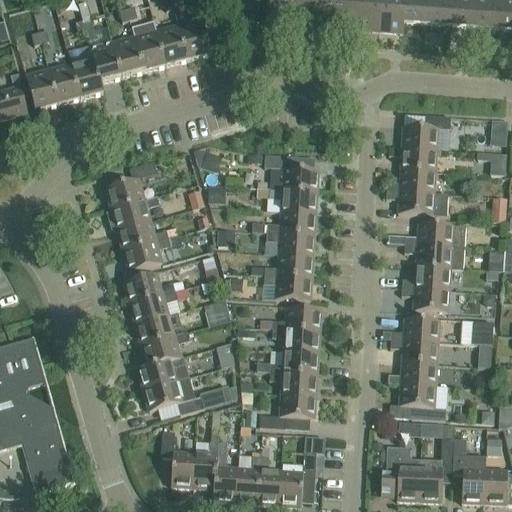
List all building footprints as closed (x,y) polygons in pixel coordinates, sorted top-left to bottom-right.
[(178,0),(173,0),(170,1),(173,13),(181,10),(178,0)] [(265,0),(264,27),(288,29),(289,0),(265,0)] [(289,0),(288,29),(311,31),(312,0),(289,0)] [(312,0),(311,31),(333,32),(335,0),(325,0),(326,0),(319,0),(312,0)] [(335,0),(333,32),(356,34),(358,3),(345,2),(344,0),(335,0)] [(356,34),(379,35),(381,0),(371,0),(371,4),(358,3),(356,34)] [(381,0),(379,35),(403,37),(403,26),(402,26),(404,6),(402,6),(390,5),(390,0),(381,0)] [(402,0),(402,6),(404,6),(402,26),(403,26),(425,28),(427,0),(402,0)] [(427,0),(425,28),(448,29),(449,0),(427,0)] [(449,0),(448,29),(471,31),(472,0),(449,0)] [(482,0),(472,0),(471,31),(493,33),(495,2),(482,1),(482,0)] [(511,0),(508,0),(509,3),(495,2),(493,33),(511,34),(511,0)] [(173,13),(170,1),(163,3),(166,15),(173,13)] [(134,11),(127,13),(129,24),(137,22),(134,11)] [(129,24),(127,13),(119,15),(122,26),(129,24)] [(90,23),(82,25),(85,36),(93,34),(90,23)] [(201,23),(178,29),(187,64),(210,58),(201,23)] [(85,36),(82,25),(75,27),(78,38),(85,36)] [(178,29),(156,34),(166,70),(187,64),(178,29)] [(46,34),(38,36),(41,48),(49,46),(46,34)] [(156,34),(135,40),(144,76),(166,70),(156,34)] [(41,48),(38,36),(31,38),(34,50),(41,48)] [(135,40),(113,46),(123,81),(144,76),(135,40)] [(88,53),(91,62),(92,62),(99,88),(100,87),(123,81),(113,46),(88,53)] [(92,62),(91,62),(70,67),(79,103),(103,97),(100,87),(99,88),(92,62)] [(70,67),(48,73),(58,109),(79,103),(70,67)] [(58,109),(48,73),(25,79),(34,115),(58,109)] [(0,123),(26,117),(20,90),(0,95),(0,123)] [(424,132),(402,130),(401,152),(401,153),(403,153),(421,154),(436,155),(437,133),(449,133),(450,122),(450,121),(424,120),(424,121),(424,132)] [(388,160),(401,161),(400,174),(435,176),(436,155),(421,154),(403,153),(401,153),(401,152),(388,152),(388,160)] [(290,161),(264,159),(264,171),(283,173),(282,195),(316,197),(318,175),(289,173),(290,161)] [(104,192),(110,214),(144,205),(144,204),(138,183),(157,178),(153,166),(129,173),(132,185),(104,192)] [(386,187),(386,195),(433,198),(433,197),(435,176),(400,174),(399,187),(386,187)] [(281,203),(280,216),(315,218),(316,197),(269,194),(268,202),(281,203)] [(433,198),(386,195),(385,203),(398,204),(397,218),(447,221),(448,198),(433,197),(433,198)] [(511,199),(498,199),(498,223),(511,222),(511,199)] [(110,214),(116,235),(150,225),(146,213),(158,209),(156,201),(144,204),(144,205),(110,214)] [(267,229),(266,237),(314,240),(315,218),(280,216),(280,229),(267,229)] [(116,235),(122,255),(168,243),(166,235),(153,238),(150,225),(116,235)] [(404,241),(404,249),(465,253),(467,231),(418,227),(417,241),(404,241)] [(279,246),(278,259),(312,262),(314,240),(266,237),(266,245),(279,246)] [(388,248),(404,249),(404,241),(388,240),(388,248)] [(168,243),(122,255),(128,277),(162,268),(158,254),(170,251),(168,243)] [(416,258),(415,271),(450,274),(464,275),(465,253),(404,249),(403,257),(416,258)] [(264,272),(264,280),(311,283),(312,262),(278,259),(277,273),(264,272)] [(402,284),(401,292),(449,295),(450,274),(415,271),(414,285),(402,284)] [(123,287),(129,309),(175,296),(172,287),(160,291),(156,277),(123,287)] [(311,283),(264,280),(263,288),(276,289),(275,303),(310,305),(311,283)] [(449,295),(401,292),(401,300),(413,301),(412,315),(447,317),(449,295)] [(129,309),(135,329),(168,320),(164,307),(177,303),(175,296),(129,309)] [(272,325),(272,334),(319,337),(321,314),(286,312),(285,326),(272,325)] [(135,329),(140,350),(186,337),(184,329),(171,333),(168,320),(135,329)] [(390,336),(390,344),(437,347),(439,325),(404,323),(403,337),(390,336)] [(474,349),(491,350),(493,327),(475,326),(474,349)] [(284,343),(283,356),(318,358),(319,337),(272,334),(271,342),(284,343)] [(140,350),(146,370),(146,371),(180,362),(180,361),(176,349),(188,345),(186,337),(140,350)] [(0,454),(22,449),(36,498),(73,488),(52,413),(25,398),(28,392),(45,387),(32,343),(0,351),(0,454)] [(402,353),(401,367),(436,369),(437,347),(390,344),(389,353),(402,353)] [(269,368),(269,377),(316,380),(318,358),(283,356),(282,369),(269,368)] [(136,373),(143,394),(176,385),(176,386),(189,382),(183,360),(180,361),(180,362),(146,371),(146,370),(136,373)] [(387,388),(400,388),(435,390),(436,369),(401,367),(401,380),(388,379),(387,388)] [(281,386),(280,399),(315,401),(316,380),(269,377),(268,385),(281,386)] [(176,385),(143,394),(149,416),(176,408),(179,420),(204,413),(201,401),(195,402),(189,382),(176,386),(176,385)] [(400,388),(399,411),(420,412),(419,424),(445,425),(445,413),(433,412),(435,390),(400,388)] [(315,401),(280,399),(279,421),(260,420),(259,432),(284,434),(285,422),(314,424),(315,401)] [(452,478),(452,469),(453,443),(454,443),(454,432),(443,431),(443,443),(441,443),(440,464),(440,468),(442,468),(442,478),(452,478)] [(296,445),(296,436),(276,435),(275,444),(296,445)] [(170,491),(192,492),(195,458),(173,456),(174,437),(162,436),(160,461),(172,462),(170,491)] [(453,443),(452,469),(464,469),(465,444),(454,443),(453,443)] [(192,492),(213,494),(214,494),(217,446),(209,446),(208,459),(195,458),(192,492)] [(212,506),(235,507),(238,473),(225,472),(226,447),(217,446),(214,494),(213,494),(212,506)] [(386,451),(385,475),(381,474),(380,503),(396,504),(396,506),(419,506),(421,464),(408,463),(408,452),(386,451)] [(280,476),(278,510),(300,511),(302,483),(314,484),(316,458),(303,458),(302,477),(280,476)] [(235,507),(256,509),(259,461),(251,461),(250,473),(238,473),(235,507)] [(256,509),(278,510),(280,476),(267,475),(268,462),(259,461),(256,509)] [(421,464),(419,506),(441,507),(442,488),(442,478),(442,468),(440,468),(440,464),(421,464)] [(452,478),(462,479),(461,508),(483,509),(485,474),(464,473),(464,469),(452,469),(452,478)] [(483,509),(511,509),(511,475),(485,474),(483,509)]
